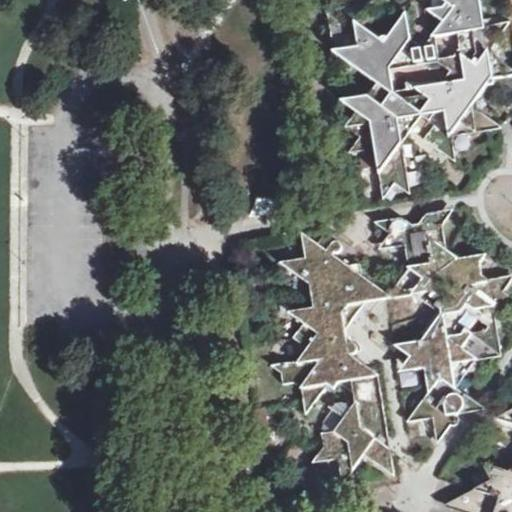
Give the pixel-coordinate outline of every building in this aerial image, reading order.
[(321,0),(323,9),(329,0),(321,0)] [(482,27),(477,0),(449,0),(450,7),(425,13),(439,24),(431,38),(456,37),(460,57),(441,85),(392,92),(389,72),(408,43),(393,33),(384,45),(338,16),(327,30),(331,55),(347,66),(357,51),(369,50),(370,61),(382,60),(384,70),(359,75),(388,97),(380,107),(366,97),(338,104),(353,115),(343,130),(356,140),(346,156),(374,152),(381,201),(394,186),(408,197),(400,143),(419,118),(432,127),(422,142),(453,163),(450,137),(489,132),(493,124),(470,109),(492,79),(511,75),(511,73),(495,61),(493,42),(508,24),(482,27)] [(421,224),(418,229),(401,218),(373,223),(388,233),(383,242),(388,247),(404,245),(408,266),(387,296),(413,293),(440,313),(421,339),(406,342),(400,350),(409,358),(403,366),(409,371),(425,368),(426,379),(434,384),(407,422),(434,418),(438,443),(470,397),(457,387),(477,359),(502,355),(500,341),(491,336),(497,329),(494,305),(511,302),(511,295),(503,290),(511,275),(511,273),(486,278),(474,270),(485,254),(458,258),(445,248),(442,222),(449,214),(441,209),(426,212),(419,221),(421,224)] [(354,287),(362,286),(359,262),(345,264),(332,256),(335,255),(337,253),(338,251),(338,248),(336,245),(320,237),(316,243),(300,234),(304,258),(278,263),(308,285),(311,308),(287,314),(301,324),(293,338),(306,348),(297,362),(271,367),(280,374),(281,385),(293,383),(300,387),(305,415),(327,385),(333,389),(338,383),(350,380),(352,401),(327,406),(343,418),(335,430),(321,434),(323,447),(313,462),(338,460),(344,484),(364,455),(395,475),(378,372),(368,374),(355,365),(358,362),(351,357),(356,354),(357,350),(356,345),(352,343),(348,343),(346,328),(365,300),(352,290),(354,287)] [(511,511),(511,409),(496,418),(511,422),(511,471),(511,472),(484,463),(492,480),(477,490),(503,498),(510,511),(511,511)]
